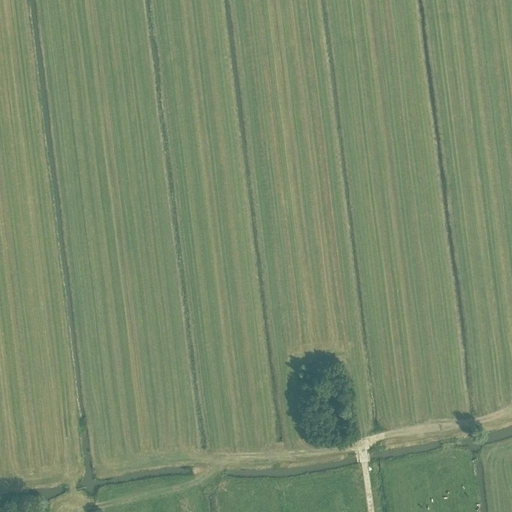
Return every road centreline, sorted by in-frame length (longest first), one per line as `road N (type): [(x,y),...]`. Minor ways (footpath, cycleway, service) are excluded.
road 1 (track): [(511,412),(362,444),(371,511)]
road 2 (track): [(182,456),(362,444)]
